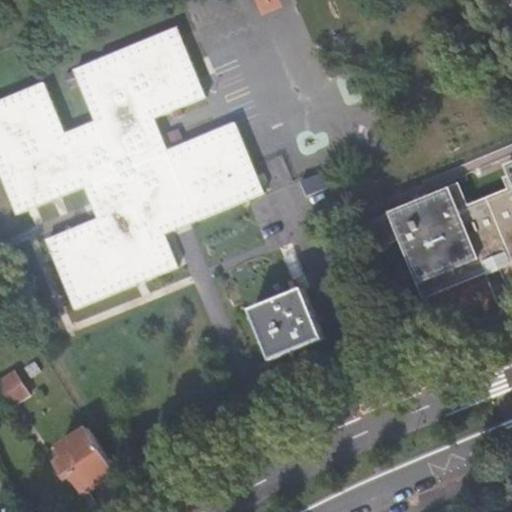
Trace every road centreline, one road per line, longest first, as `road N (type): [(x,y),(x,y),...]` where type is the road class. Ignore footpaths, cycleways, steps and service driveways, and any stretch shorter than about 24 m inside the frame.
road 1 (secondary): [(511,372),(272,473),(210,511)]
road 2 (secondary): [(338,511),(511,438)]
